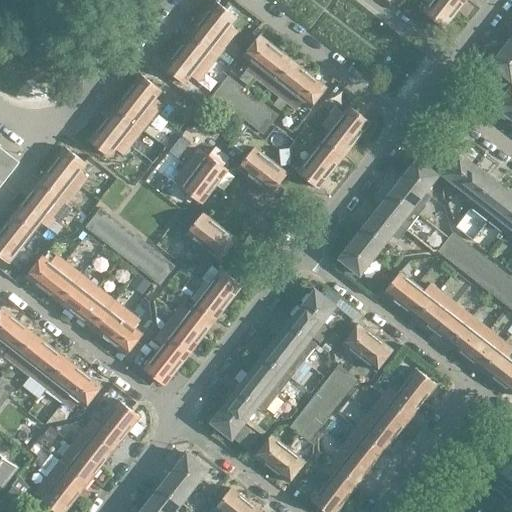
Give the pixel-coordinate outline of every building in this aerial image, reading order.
[(458,11),(443,0),(425,0),(431,4),(424,12),(445,28),(458,11)] [(466,0),(443,0),(458,11),(466,0)] [(231,26),(237,18),(217,2),(204,18),(231,40),(238,31),(231,26)] [(231,40),(204,18),(191,35),(218,57),(231,40)] [(218,57),(191,35),(178,51),(205,73),(218,57)] [(256,77),(277,49),(260,36),(244,57),(252,63),(247,70),(256,77)] [(511,80),(511,53),(505,48),(492,65),(511,80)] [(272,90),(294,62),(277,49),(256,77),(272,90)] [(205,73),(178,51),(165,68),(185,84),(191,76),(199,82),(205,73)] [(288,103),(310,75),(294,62),(272,90),(288,103)] [(156,99),(162,91),(141,75),(128,92),(156,113),(163,104),(156,99)] [(311,109),(327,88),(310,75),(288,103),(297,110),(303,102),(311,109)] [(228,90),(235,81),(229,76),(221,85),(228,90)] [(234,95),(242,85),(235,81),(228,90),(234,95)] [(220,100),(228,90),(221,85),(214,95),(220,100)] [(240,100),(248,90),(242,85),(234,95),(240,100)] [(511,118),(511,87),(497,107),(511,118)] [(226,105),(234,95),(228,90),(220,100),(226,105)] [(247,105),(254,95),(248,90),(240,100),(247,105)] [(156,113),(128,92),(115,108),(143,130),(156,113)] [(233,110),(240,100),(234,95),(226,105),(233,110)] [(253,110),(261,100),(254,95),(247,105),(253,110)] [(239,115),(247,105),(240,100),(233,110),(239,115)] [(259,115),(267,105),(261,100),(253,110),(259,115)] [(245,120),(253,110),(247,105),(239,115),(245,120)] [(266,120),(273,110),(267,105),(259,115),(266,120)] [(358,139),(371,122),(350,106),(344,114),(337,109),(330,117),(358,139)] [(143,130),(115,108),(103,124),(130,146),(143,130)] [(252,125),(259,115),(253,110),(245,120),(252,125)] [(272,125),(279,115),(273,110),(266,120),(272,125)] [(258,130),(266,120),(259,115),(252,125),(258,130)] [(358,139),(330,117),(323,126),(330,132),(325,139),(345,155),(358,139)] [(264,135),(272,125),(266,120),(258,130),(264,135)] [(130,146),(103,124),(90,141),(110,157),(116,149),(123,155),(130,146)] [(332,172),(345,155),(325,139),(312,156),(332,172)] [(81,172),(87,164),(66,148),(53,165),(81,186),(88,177),(81,172)] [(255,181),(271,161),(255,148),(239,169),(255,181)] [(0,184),(16,164),(15,162),(11,158),(0,149),(0,184)] [(228,170),(208,154),(207,155),(200,149),(188,165),(215,187),(228,170)] [(461,188),(477,167),(460,154),(444,175),(461,188)] [(319,188),(332,172),(312,156),(298,172),(319,188)] [(425,192),(439,175),(418,159),(405,176),(425,192)] [(272,194),(287,175),(288,174),(271,161),(255,181),(272,194)] [(81,186),(53,165),(40,181),(68,203),(81,186)] [(215,187),(188,165),(175,181),(182,187),(202,204),(215,187)] [(472,208),(494,180),(477,167),(461,188),(469,194),(463,201),(472,208)] [(420,199),(425,192),(405,176),(392,193),(420,214),(427,205),(420,199)] [(488,221),(510,193),(494,180),(472,208),(488,221)] [(68,203),(40,181),(28,197),(55,219),(68,203)] [(420,214),(392,193),(379,209),(407,231),(420,214)] [(505,234),(511,224),(511,194),(510,193),(488,221),(505,234)] [(55,219),(28,197),(15,214),(35,230),(41,222),(49,228),(55,219)] [(100,222),(107,213),(101,208),(93,217),(100,222)] [(407,231),(379,209),(367,225),(387,241),(393,234),(400,240),(407,231)] [(106,227),(114,218),(107,213),(100,222),(106,227)] [(204,247),(220,226),(203,213),(187,234),(204,247)] [(22,246),(35,230),(15,214),(2,230),(22,246)] [(92,232),(100,222),(93,217),(86,227),(92,232)] [(112,232),(120,222),(114,218),(106,227),(112,232)] [(98,237),(106,227),(100,222),(92,232),(98,237)] [(119,237),(126,227),(120,222),(112,232),(119,237)] [(374,258),(387,241),(367,225),(354,242),(374,258)] [(221,260),(237,239),(220,226),(204,247),(221,260)] [(105,242),(112,232),(106,227),(98,237),(105,242)] [(125,242),(133,232),(126,227),(119,237),(125,242)] [(0,256),(9,263),(22,246),(2,230),(0,232),(0,256)] [(111,247),(119,237),(112,232),(105,242),(111,247)] [(131,247),(139,237),(133,232),(125,242),(131,247)] [(452,247),(460,237),(454,232),(446,242),(452,247)] [(117,252),(125,242),(119,237),(111,247),(117,252)] [(138,252),(145,242),(139,237),(131,247),(138,252)] [(458,252),(466,242),(460,237),(452,247),(458,252)] [(124,257),(131,247),(125,242),(117,252),(124,257)] [(144,257),(151,247),(145,242),(138,252),(144,257)] [(361,275),(374,258),(354,242),(340,259),(361,275)] [(445,257),(452,247),(446,242),(438,252),(445,257)] [(465,257),(472,247),(466,242),(458,252),(465,257)] [(130,262),(138,252),(131,247),(124,257),(130,262)] [(150,262),(158,252),(151,247),(144,257),(150,262)] [(451,262),(458,252),(452,247),(445,257),(451,262)] [(471,262),(479,252),(472,247),(465,257),(471,262)] [(136,267),(144,257),(138,252),(130,262),(136,267)] [(156,267),(164,257),(158,252),(150,262),(156,267)] [(457,267),(465,257),(458,252),(451,262),(457,267)] [(477,267),(485,257),(479,252),(471,262),(477,267)] [(44,290),(65,263),(57,256),(51,263),(43,257),(27,278),(44,290)] [(143,272),(150,262),(144,257),(136,267),(143,272)] [(163,272),(170,262),(164,257),(156,267),(163,272)] [(463,272),(471,262),(465,257),(457,267),(463,272)] [(484,272),(491,262),(485,257),(477,267),(484,272)] [(149,276),(156,267),(150,262),(143,272),(149,276)] [(169,277),(177,267),(170,262),(163,272),(169,277)] [(470,277),(477,267),(471,262),(463,272),(470,277)] [(490,277),(498,267),(491,262),(484,272),(490,277)] [(60,303),(82,276),(65,263),(44,290),(60,303)] [(155,281),(163,272),(156,267),(149,276),(155,281)] [(476,281),(484,272),(477,267),(470,277),(476,281)] [(496,282),(504,272),(498,267),(490,277),(496,282)] [(229,303),(243,286),(222,270),(209,287),(229,303)] [(161,286),(169,277),(163,272),(155,281),(161,286)] [(482,286),(490,277),(484,272),(476,281),(482,286)] [(503,286),(510,277),(504,272),(496,282),(503,286)] [(401,306),(418,286),(401,273),(385,293),(401,306)] [(77,316),(98,289),(82,276),(60,303),(77,316)] [(489,291),(496,282),(490,277),(482,286),(489,291)] [(509,291),(511,287),(511,278),(510,277),(503,286),(509,291)] [(495,296),(503,286),(496,282),(489,291),(495,296)] [(418,319),(440,291),(431,284),(425,292),(418,286),(401,306),(418,319)] [(501,301),(509,291),(503,286),(495,296),(501,301)] [(217,319),(229,303),(209,287),(196,303),(217,319)] [(93,329),(110,309),(109,308),(114,302),(98,289),(77,316),(93,329)] [(336,306),(321,294),(316,290),(303,306),(324,322),(336,306)] [(434,332),(456,304),(440,291),(418,319),(434,332)] [(508,306),(511,300),(511,293),(509,291),(501,301),(508,306)] [(204,336),(217,319),(196,303),(190,311),(183,305),(176,314),(204,336)] [(451,345),(473,317),(456,304),(434,332),(451,345)] [(311,339),(324,322),(303,306),(290,323),(311,339)] [(0,338),(4,342),(20,322),(3,309),(0,312),(0,338)] [(110,342),(126,322),(110,309),(93,329),(110,342)] [(204,336),(176,314),(163,330),(191,352),(204,336)] [(467,358),(489,330),(473,317),(451,345),(467,358)] [(15,363),(36,335),(20,322),(4,342),(11,348),(6,355),(15,363)] [(126,355),(142,334),(126,322),(110,342),(126,355)] [(318,345),(310,339),(311,339),(290,323),(277,339),(305,361),(318,345)] [(360,358),(376,337),(360,324),(344,345),(360,358)] [(191,352),(163,330),(156,339),(164,345),(158,352),(178,368),(191,352)] [(484,371),(505,343),(489,330),(467,358),(484,371)] [(32,376),(53,349),(36,335),(15,363),(32,376)] [(377,371),(393,350),(376,337),(360,358),(377,371)] [(305,361),(277,339),(264,356),(292,378),(305,361)] [(500,383),(511,368),(511,359),(508,357),(511,352),(511,347),(505,343),(484,371),(500,383)] [(48,389),(69,362),(53,349),(32,376),(48,389)] [(165,385),(178,368),(158,352),(144,369),(165,385)] [(292,378),(264,356),(251,373),(279,395),(292,378)] [(65,402),(86,375),(69,362),(48,389),(65,402)] [(349,372),(339,364),(334,370),(344,378),(349,372)] [(511,392),(511,368),(500,383),(511,392)] [(424,402),(437,385),(417,369),(403,386),(424,402)] [(344,378),(334,370),(330,377),(339,384),(344,378)] [(359,379),(349,372),(344,378),(354,386),(359,379)] [(279,395),(251,373),(238,389),(258,405),(259,405),(266,411),(279,395)] [(88,408),(103,388),(86,375),(65,402),(74,409),(80,401),(88,408)] [(339,384),(330,377),(325,383),(334,391),(339,384)] [(354,386),(344,378),(339,384),(349,392),(354,386)] [(15,388),(6,381),(1,387),(10,395),(15,388)] [(334,391),(325,383),(320,389),(329,397),(334,391)] [(349,392),(339,384),(334,391),(344,398),(349,392)] [(411,418),(424,402),(403,386),(398,393),(390,387),(383,396),(411,418)] [(10,395),(1,387),(0,388),(0,396),(5,401),(10,395)] [(245,422),(258,405),(238,389),(225,406),(245,422)] [(329,397),(320,389),(315,395),(325,403),(329,397)] [(344,398),(334,391),(329,397),(339,404),(344,398)] [(325,403),(315,395),(310,402),(320,409),(325,403)] [(411,418),(383,396),(370,413),(398,434),(411,418)] [(339,404),(329,397),(325,403),(334,411),(339,404)] [(127,434),(140,417),(120,401),(107,418),(127,434)] [(320,409),(310,402),(305,408),(315,416),(320,409)] [(334,411),(325,403),(320,409),(329,417),(334,411)] [(233,438),(245,422),(225,406),(212,422),(233,438)] [(315,416),(305,408),(300,414),(310,422),(315,416)] [(329,417),(320,409),(315,416),(324,423),(329,417)] [(398,434),(370,413),(357,429),(385,451),(398,434)] [(310,422),(300,414),(295,421),(305,428),(310,422)] [(324,423),(315,416),(310,422),(320,430),(324,423)] [(114,450),(127,434),(107,418),(101,425),(93,419),(86,428),(114,450)] [(305,428),(295,421),(290,427),(300,435),(305,428)] [(320,430),(310,422),(305,428),(315,436),(320,430)] [(114,450),(86,428),(74,444),(102,466),(114,450)] [(315,436),(305,428),(300,435),(310,442),(315,436)] [(385,451),(357,429),(345,445),(372,467),(385,451)] [(273,470),(289,449),(272,436),(256,457),(273,470)] [(102,466),(74,444),(61,461),(89,483),(102,466)] [(372,467),(345,445),(332,462),(360,484),(372,467)] [(289,482),(305,462),(289,449),(273,470),(289,482)] [(0,488),(17,468),(18,466),(0,452),(0,488)] [(195,487),(208,470),(188,454),(174,471),(195,487)] [(89,483),(61,461),(48,477),(76,499),(89,483)] [(360,484),(332,462),(325,471),(332,477),(326,484),(347,500),(360,484)] [(182,503),(195,487),(174,471),(162,487),(182,503)] [(65,511),(76,499),(48,477),(35,494),(43,500),(42,500),(57,511),(65,511)] [(326,511),(337,511),(347,500),(326,484),(313,501),(326,511)] [(177,511),(176,511),(182,503),(162,487),(149,503),(159,511),(177,511)] [(219,511),(240,511),(249,501),(232,488),(216,509),(219,511)] [(262,511),(249,501),(240,511),(262,511)] [(159,511),(149,503),(142,511),(159,511)]
